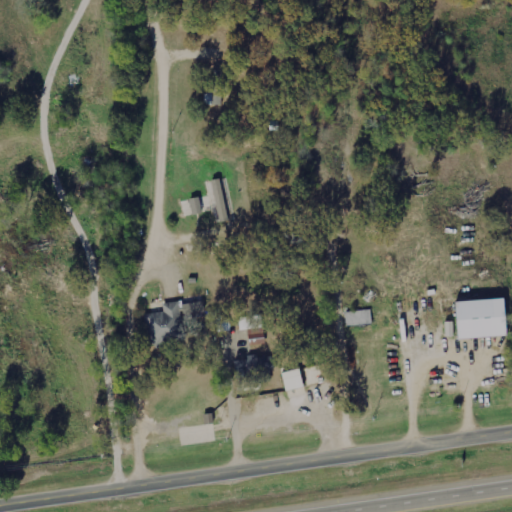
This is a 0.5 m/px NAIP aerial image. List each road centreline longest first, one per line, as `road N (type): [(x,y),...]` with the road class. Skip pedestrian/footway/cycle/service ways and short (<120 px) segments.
road 1 (tertiary): [(0,501),(511,424)]
road 2 (motorway): [(511,477),(262,511)]
